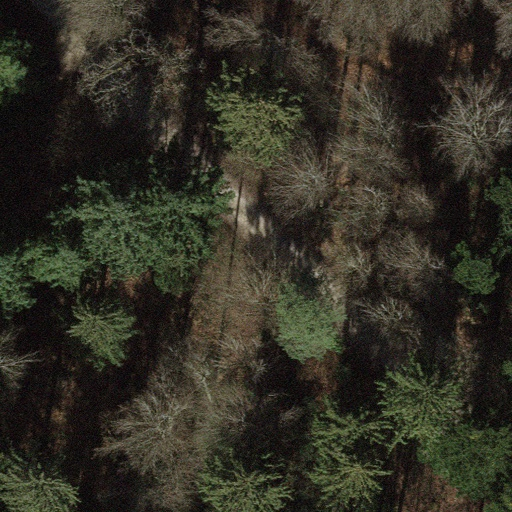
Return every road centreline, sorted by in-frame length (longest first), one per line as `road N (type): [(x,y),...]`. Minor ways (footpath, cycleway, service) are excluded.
road 1 (track): [(101,21),(511,434)]
road 2 (track): [(101,21),(0,99)]
